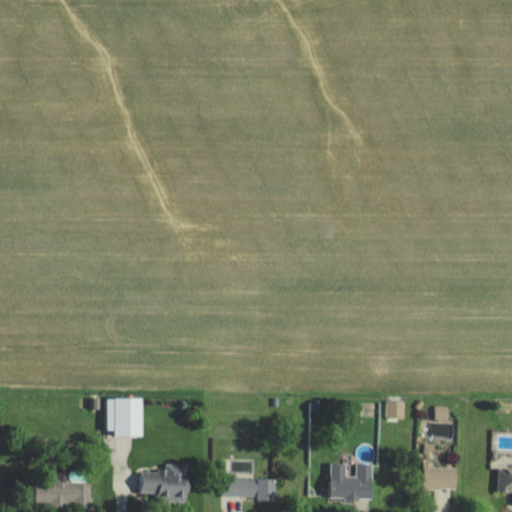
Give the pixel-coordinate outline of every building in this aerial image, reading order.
[(110,429),(118,429),(118,435),(145,435),(145,396),(110,396),(110,429)] [(406,417),(407,400),(388,399),(388,417),(406,417)] [(450,405),(437,405),(437,419),(450,418),(450,405)] [(460,466),(435,466),(435,461),(427,460),(426,487),(459,488),(460,466)] [(358,464),(358,475),(348,476),(348,462),(333,463),(333,498),(375,497),(374,463),(358,464)] [(192,464),(168,463),(168,472),(142,471),(142,492),(172,493),(171,500),(191,501),(192,464)] [(511,468),(501,468),(500,491),(511,490),(511,468)] [(92,482),(71,483),(70,470),(57,471),(57,482),(38,483),(38,505),(92,504),(92,482)] [(278,477),(224,477),(224,497),(277,497),(278,477)]
